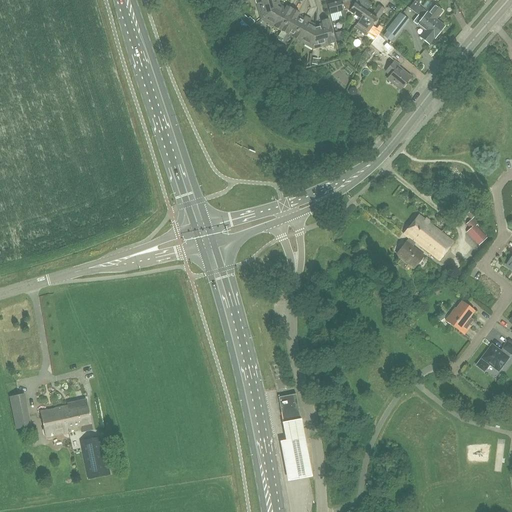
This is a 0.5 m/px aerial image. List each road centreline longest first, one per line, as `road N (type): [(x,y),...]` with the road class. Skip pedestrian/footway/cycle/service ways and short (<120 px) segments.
road 1 (primary): [(269,511),(248,394),(207,247)]
road 2 (unclassified): [(321,511),(315,437),(292,342),(295,275)]
road 3 (primary): [(200,225),(126,0)]
road 4 (tertiary): [(384,150),(507,0)]
road 5 (residential): [(511,175),(496,188),(503,237),(481,267),(511,290)]
road 6 (unclassified): [(88,268),(207,247)]
road 7 (unclassified): [(200,225),(88,268)]
